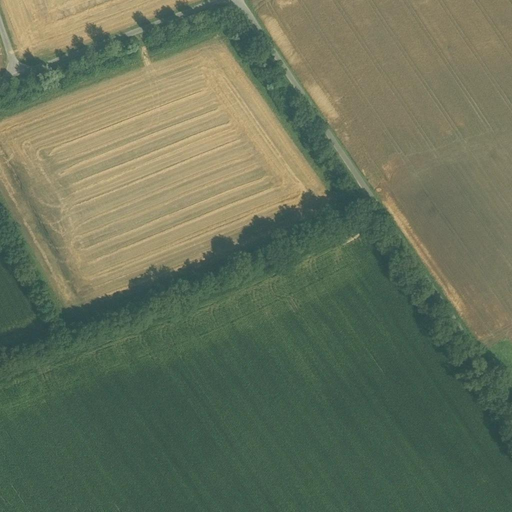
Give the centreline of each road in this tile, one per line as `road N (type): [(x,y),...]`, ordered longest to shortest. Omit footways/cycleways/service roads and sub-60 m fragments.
road 1 (residential): [(511,404),(240,0)]
road 2 (residential): [(221,0),(20,71)]
